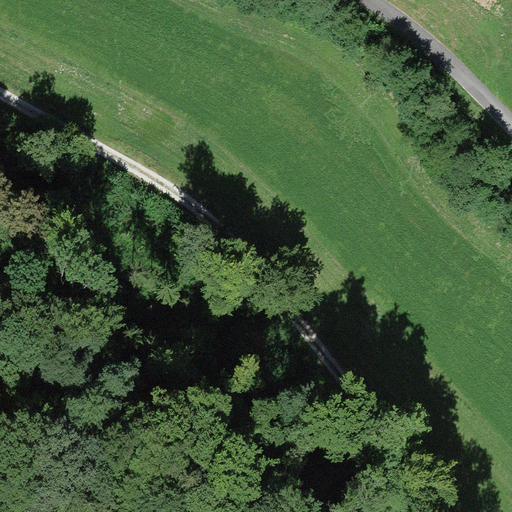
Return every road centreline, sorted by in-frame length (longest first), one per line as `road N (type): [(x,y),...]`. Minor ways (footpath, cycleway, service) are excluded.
road 1 (track): [(0,87),(200,207),(285,296),(455,511)]
road 2 (unclassified): [(511,129),(408,38),(343,0)]
